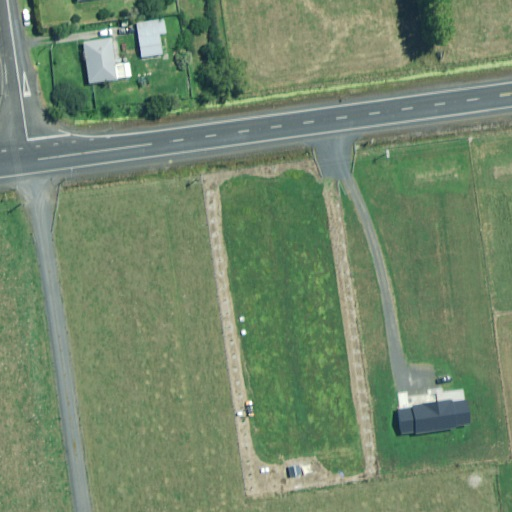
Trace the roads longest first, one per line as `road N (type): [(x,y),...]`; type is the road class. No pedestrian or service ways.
road 1 (primary): [(29,161),(511,94)]
road 2 (unclassified): [(29,161),(8,0)]
